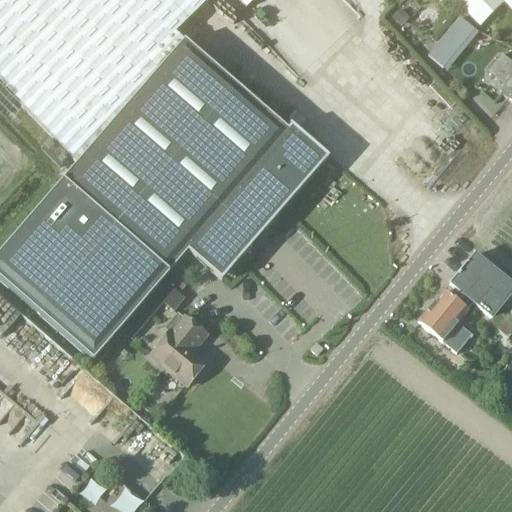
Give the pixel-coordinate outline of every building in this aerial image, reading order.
[(0,0),(0,83),(78,164),(0,254),(0,282),(93,363),(187,255),(221,284),(244,258),(273,224),(329,160),(289,126),(288,127),(289,128),(286,132),(175,35),(210,0),(0,0)] [(511,0),(437,0),(440,2),(442,0),(451,0),(479,27),(503,3),(511,12),(511,0)] [(443,69),(474,31),(460,19),(428,57),(443,69)] [(511,64),(502,56),(489,72),(504,86),(500,91),(502,93),(501,95),(511,104),(511,64)] [(511,322),(499,311),(511,294),(511,288),(473,256),(449,285),(459,295),(472,304),(491,320),(509,335),(503,342),(511,349),(511,322)] [(433,306),(417,325),(456,356),(471,337),(457,325),(467,313),(466,312),(469,311),(472,308),(472,304),(459,295),(456,299),(452,296),(451,297),(445,292),(433,306)] [(150,358),(187,388),(207,363),(193,352),(206,336),(184,319),(183,320),(177,315),(165,330),(169,334),(150,358)] [(79,495),(93,505),(105,489),(91,478),(79,495)] [(111,506),(118,511),(134,511),(142,502),(124,488),(111,506)]
